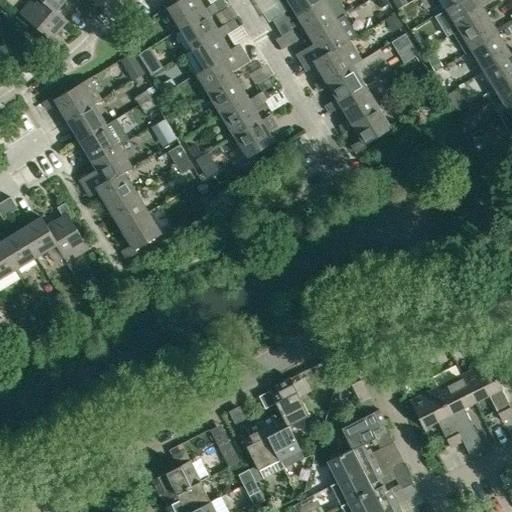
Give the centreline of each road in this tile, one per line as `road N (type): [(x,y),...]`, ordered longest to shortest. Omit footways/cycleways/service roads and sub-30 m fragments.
road 1 (unclassified): [(34,482),(348,326)]
road 2 (residential): [(439,511),(348,326)]
road 3 (residential): [(336,160),(239,0)]
road 4 (residential): [(142,0),(0,95)]
road 5 (unclassified): [(348,326),(432,306),(511,307)]
